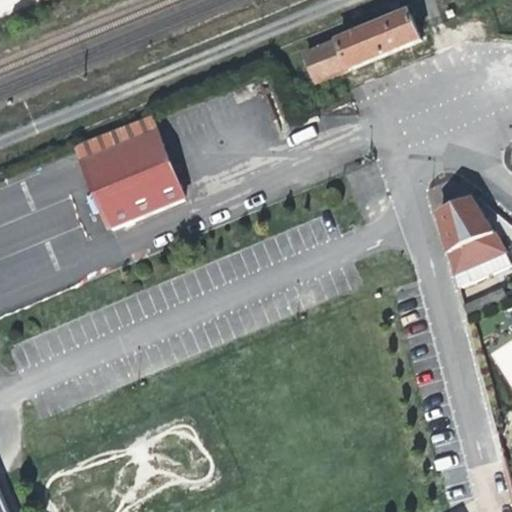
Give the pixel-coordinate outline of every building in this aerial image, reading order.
[(400,19),(338,44),(349,71),(411,46),(408,37),(400,19)] [(349,71),(338,44),(296,62),(307,89),(328,80),(349,71)] [(173,206),(138,123),(65,153),(100,236),(173,206)] [(440,214),(457,277),(506,256),(477,198),(440,214)] [(506,256),(457,277),(460,289),(511,267),(506,256)] [(464,305),(468,321),(510,302),(504,288),(464,305)] [(511,344),(510,340),(490,353),(511,385),(511,344)] [(0,511),(8,511),(0,492),(0,511)]
